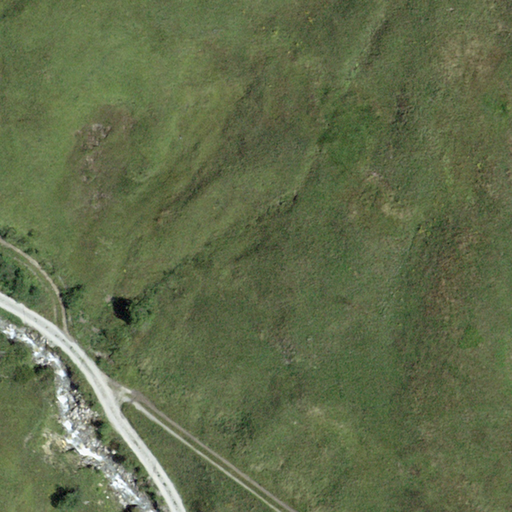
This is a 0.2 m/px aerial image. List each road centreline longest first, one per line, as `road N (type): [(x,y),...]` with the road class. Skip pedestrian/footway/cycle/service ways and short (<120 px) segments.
road 1 (track): [(175,511),(97,375),(0,285)]
road 2 (track): [(97,375),(277,511)]
